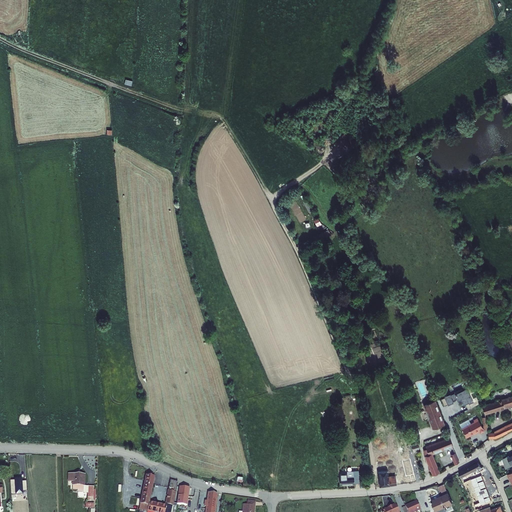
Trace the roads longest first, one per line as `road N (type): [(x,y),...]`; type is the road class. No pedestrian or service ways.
road 1 (track): [(373,491),(369,436),(347,369),(273,206),(276,194),(326,161)]
road 2 (residential): [(272,496),(202,485),(131,453),(0,447)]
road 3 (residential): [(480,453),(424,484),(272,496)]
road 4 (track): [(0,37),(179,110)]
